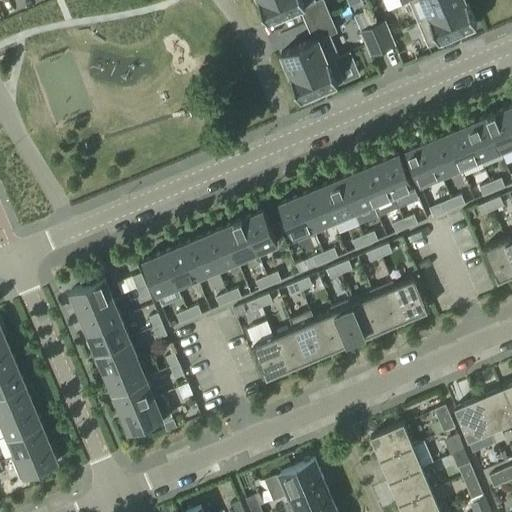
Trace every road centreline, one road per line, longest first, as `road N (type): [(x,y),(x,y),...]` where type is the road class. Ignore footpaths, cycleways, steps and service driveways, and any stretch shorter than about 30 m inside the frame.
road 1 (residential): [(14,258),(511,46)]
road 2 (residential): [(111,494),(511,327)]
road 3 (residential): [(111,494),(14,258)]
road 4 (unknown): [(292,140),(237,0)]
